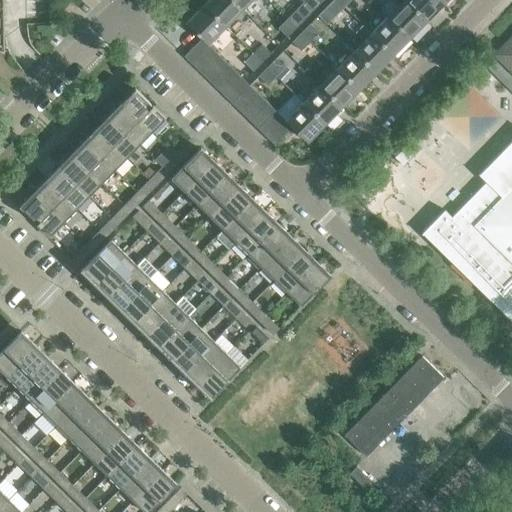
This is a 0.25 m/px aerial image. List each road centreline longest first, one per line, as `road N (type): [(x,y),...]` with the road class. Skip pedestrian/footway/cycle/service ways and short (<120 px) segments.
road 1 (residential): [(265,511),(0,248)]
road 2 (residential): [(305,191),(511,394)]
road 3 (residential): [(305,191),(495,0)]
road 4 (residential): [(118,11),(305,191)]
road 5 (residential): [(0,132),(118,11)]
